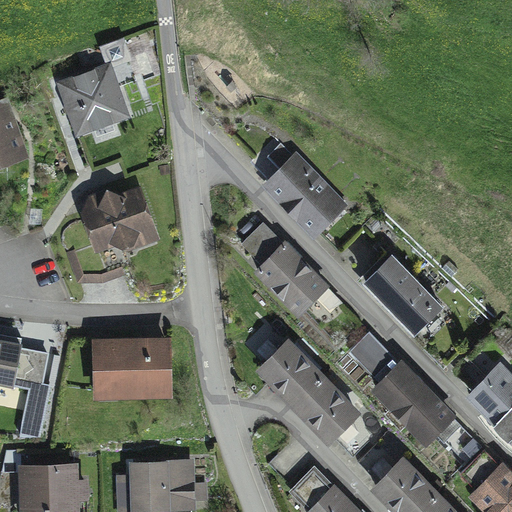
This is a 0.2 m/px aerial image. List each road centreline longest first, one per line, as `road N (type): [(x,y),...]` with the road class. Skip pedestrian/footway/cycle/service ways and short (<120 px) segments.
road 1 (residential): [(185,144),(234,171),(511,463)]
road 2 (residential): [(204,320),(0,308)]
road 3 (residential): [(223,413),(270,416),(367,511)]
road 4 (residential): [(185,144),(204,320)]
road 5 (unclassified): [(167,0),(185,144)]
